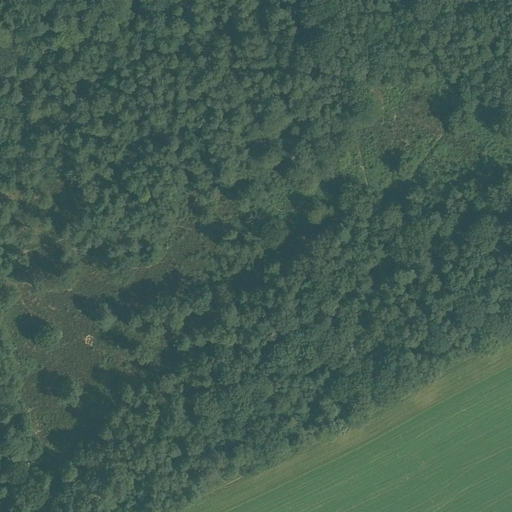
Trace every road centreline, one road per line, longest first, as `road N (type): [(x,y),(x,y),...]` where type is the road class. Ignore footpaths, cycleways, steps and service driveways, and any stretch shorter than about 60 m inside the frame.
road 1 (unknown): [(511,290),(218,454),(88,511)]
road 2 (track): [(511,333),(155,511)]
road 3 (unknown): [(44,511),(0,362)]
